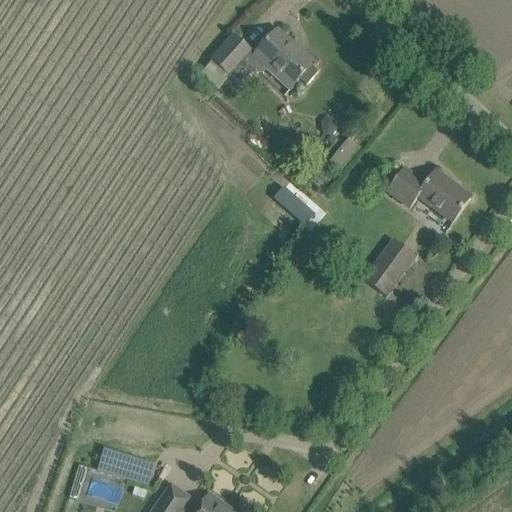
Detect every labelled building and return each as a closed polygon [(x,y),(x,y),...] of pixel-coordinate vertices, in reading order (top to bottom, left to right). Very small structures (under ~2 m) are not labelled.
[(299,81),(307,87),(318,75),(310,68),(311,67),(289,47),(291,45),(277,33),(255,57),(291,89),(298,82),(299,81)] [(217,93),(238,69),(252,55),(234,38),(199,77),(217,93)] [(333,137),(336,132),(335,125),(332,120),(325,120),(322,124),(322,133),(327,137),(333,137)] [(349,141),(330,163),(343,174),(361,151),(349,141)] [(425,186),(404,171),(387,194),(409,210),(417,199),(453,225),(471,199),(435,173),(425,186)] [(386,299),(410,266),(387,250),(364,282),(386,299)] [(77,501),(87,470),(79,468),(69,499),(77,501)] [(226,511),(221,508),(223,505),(209,496),(197,511),(185,511),(184,511),(191,502),(171,487),(154,511),(226,511)]
